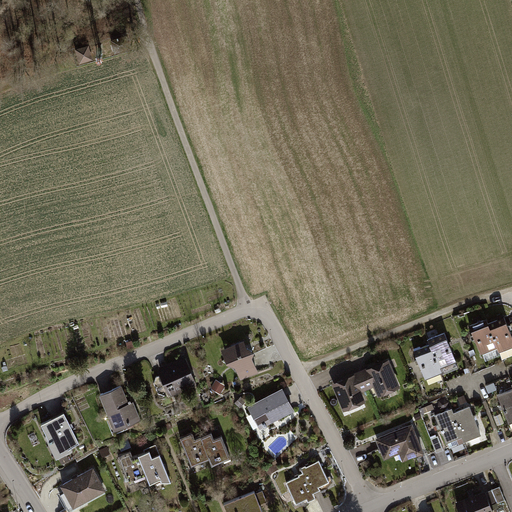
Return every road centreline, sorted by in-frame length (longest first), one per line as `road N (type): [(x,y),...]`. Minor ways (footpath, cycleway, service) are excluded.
road 1 (residential): [(0,422),(64,385),(261,307),(367,507)]
road 2 (track): [(246,310),(154,49)]
road 3 (track): [(298,367),(511,290)]
road 4 (residential): [(367,507),(511,449)]
